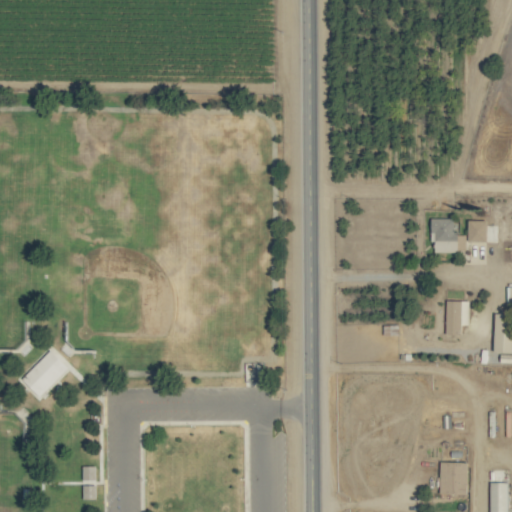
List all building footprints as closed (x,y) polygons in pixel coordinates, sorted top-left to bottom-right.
[(454,218),(431,218),(431,242),(435,242),(435,252),(466,251),(466,234),(454,234),(454,218)] [(487,241),(487,220),(469,220),(469,241),(487,241)] [(447,301),(446,334),(461,334),(461,301),(447,301)] [(511,352),(511,313),(495,313),(493,352),(511,352)] [(20,380),(38,398),(68,367),(50,349),(20,380)] [(467,494),(468,462),(440,462),(439,493),(467,494)] [(96,466),(83,466),(82,480),(95,481),(96,466)] [(488,511),(507,511),(508,482),(489,482),(488,511)]
